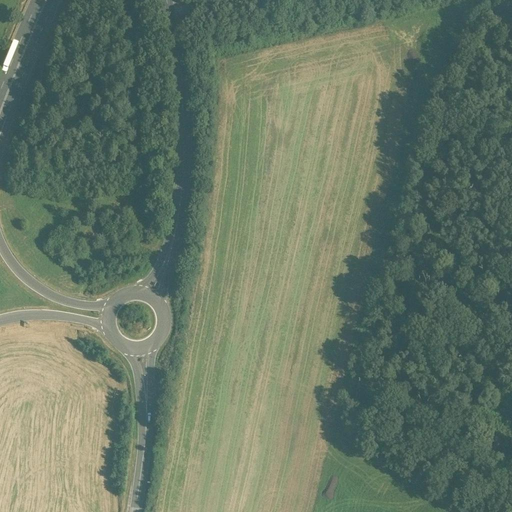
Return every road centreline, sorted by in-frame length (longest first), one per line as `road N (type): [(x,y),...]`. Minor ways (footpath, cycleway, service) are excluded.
road 1 (unclassified): [(165,0),(182,168),(170,253),(152,298)]
road 2 (unclassified): [(142,349),(146,427),(134,511)]
road 3 (track): [(168,11),(309,0)]
road 4 (trunk): [(110,309),(39,291),(0,246)]
